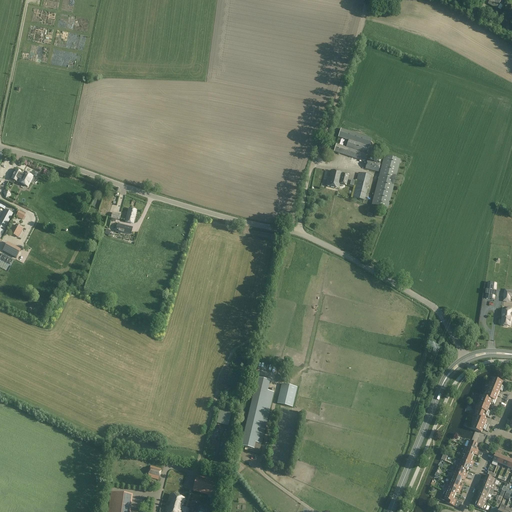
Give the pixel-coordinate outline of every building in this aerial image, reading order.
[(491,0),(490,0),(488,4),(497,9),(501,1),(499,0),(496,0),(495,2),(491,0)] [(369,147),(372,139),(341,129),(338,138),(347,141),(349,141),(349,140),(369,147)] [(369,147),(349,140),(349,141),(346,148),(367,154),(369,147)] [(334,151),(365,161),(367,154),(346,148),(337,145),(334,151)] [(395,180),(400,160),(384,156),(379,176),(395,180)] [(367,161),(365,169),(378,172),(380,164),(367,161)] [(21,184),(25,186),(28,188),(34,178),(24,173),(23,175),(21,174),(22,173),(16,170),(11,179),(17,182),(18,181),(21,183),(21,184)] [(348,175),(342,174),(342,173),(331,171),(329,179),(328,178),(326,185),(338,188),(340,184),(346,185),(348,175)] [(359,173),(352,197),(364,200),(370,176),(359,173)] [(379,176),(372,205),(388,210),(395,180),(379,176)] [(0,239),(4,232),(3,232),(13,214),(5,209),(0,219),(0,239)] [(125,222),(133,224),(136,211),(129,209),(125,222)] [(116,230),(116,231),(131,234),(132,228),(118,224),(117,225),(116,230)] [(12,235),(18,238),(23,229),(16,225),(12,235)] [(20,250),(6,244),(3,251),(17,258),(20,250)] [(494,299),(495,288),(488,287),(487,298),(494,299)] [(511,289),(504,289),(502,301),(510,302),(511,295),(511,294),(511,289)] [(511,326),(511,318),(511,317),(511,307),(507,307),(507,309),(503,309),(501,325),(511,326)] [(241,447),(248,449),(248,451),(258,454),(259,451),(260,451),(261,444),(262,445),(265,431),(268,420),(267,420),(274,393),(268,391),(270,382),(257,378),(241,447)] [(483,429),(485,430),(487,426),(485,425),(486,420),(485,419),(486,416),(488,416),(490,412),(488,412),(489,407),(493,408),(493,406),(490,405),(491,403),(494,404),(498,396),(501,397),(502,395),(499,394),(499,393),(500,391),(502,392),(504,388),(502,387),(503,383),(504,384),(506,385),(507,382),(500,380),(500,381),(492,378),(484,397),(481,396),(475,411),(476,411),(475,415),(477,416),(475,420),(473,419),(472,424),(473,425),(471,429),(481,433),(483,429)] [(285,385),(280,405),(293,408),(297,388),(285,385)] [(466,446),(465,447),(478,453),(480,450),(477,449),(478,445),(477,445),(470,442),(468,447),(466,446)] [(478,453),(465,447),(465,448),(467,449),(465,455),(473,458),(474,455),(477,456),(478,453)] [(498,464),(501,456),(496,454),(493,462),(498,464)] [(473,458),(465,455),(462,460),(461,459),(460,460),(473,465),(474,463),(471,462),(473,458)] [(506,458),(503,466),(508,468),(511,460),(506,458)] [(473,465),(460,460),(460,462),(456,463),(458,467),(459,468),(466,470),(467,471),(469,468),(472,469),(473,465)] [(151,467),(148,477),(158,479),(161,469),(151,467)] [(459,468),(458,467),(455,472),(453,471),(453,472),(466,478),(467,475),(464,474),(466,470),(459,468)] [(454,475),(452,480),(460,483),(462,480),(465,481),(466,478),(453,472),(453,474),(454,475)] [(165,476),(164,481),(184,487),(186,481),(165,476)] [(197,476),(193,491),(214,496),(218,482),(197,476)] [(485,481),(493,485),(495,480),(487,476),(485,481)] [(448,484),(448,485),(461,491),(463,484),(460,483),(452,480),(450,485),(448,484)] [(493,485),(485,481),(483,486),(494,491),(495,489),(496,486),(493,485)] [(447,490),(446,492),(455,496),(457,493),(459,494),(461,491),(448,485),(446,489),(447,490)] [(483,486),(481,491),(489,495),(490,492),(493,493),(494,491),(483,486)] [(481,491),(479,496),(487,500),(490,501),(491,499),(488,497),(489,495),(481,491)] [(455,496),(446,492),(445,492),(444,495),(443,495),(441,500),(447,502),(446,503),(454,507),(457,501),(454,500),(455,496)] [(111,493),(108,511),(129,511),(132,496),(111,493)] [(171,495),(165,511),(180,511),(184,498),(171,495)] [(487,500),(479,496),(479,497),(478,497),(477,499),(478,499),(477,501),(485,505),(487,500)] [(485,505),(477,501),(475,507),(483,510),(486,511),(488,506),(485,505)]
